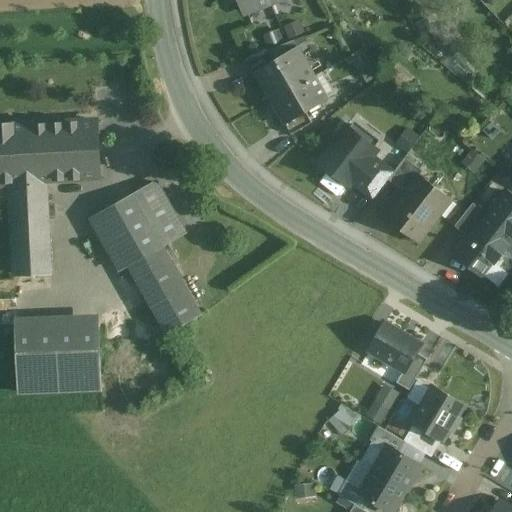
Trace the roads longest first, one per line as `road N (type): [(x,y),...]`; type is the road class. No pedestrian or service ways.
road 1 (tertiary): [(161,0),(195,113),(254,190),(511,347)]
road 2 (residential): [(511,405),(448,511)]
